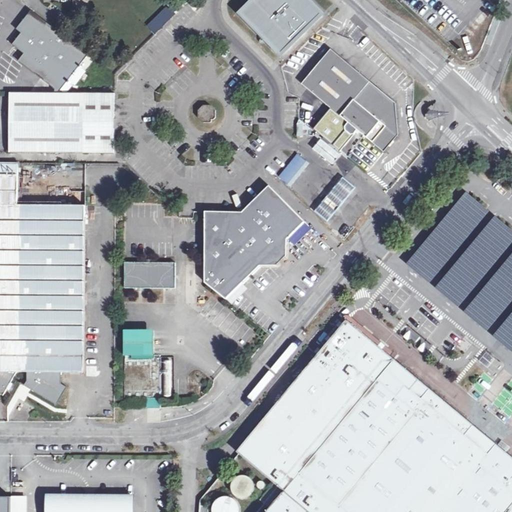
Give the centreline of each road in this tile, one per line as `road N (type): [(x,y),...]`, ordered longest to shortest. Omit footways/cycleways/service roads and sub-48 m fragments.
road 1 (unclassified): [(472,105),(293,325),(197,425),(179,433),(0,436)]
road 2 (unknown): [(94,436),(95,174)]
road 3 (secondary): [(359,0),(472,105)]
